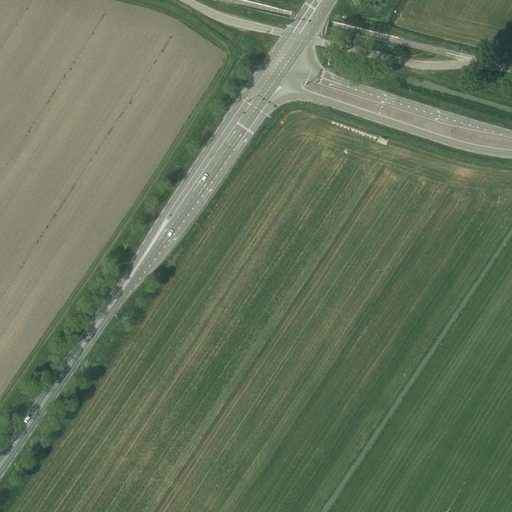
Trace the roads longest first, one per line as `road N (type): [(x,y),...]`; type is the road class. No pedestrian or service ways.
road 1 (primary): [(266,63),(99,321)]
road 2 (primary): [(99,321),(275,84)]
road 3 (tertiary): [(275,84),(449,142),(511,154)]
road 4 (tertiary): [(511,134),(290,63)]
road 5 (unclassified): [(307,39),(407,63),(511,68)]
road 6 (primary): [(0,465),(99,321)]
